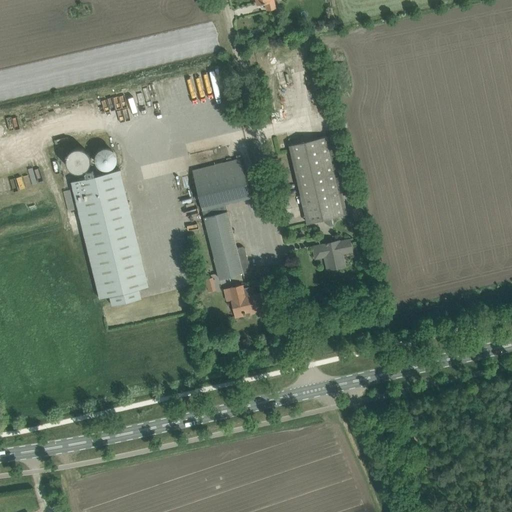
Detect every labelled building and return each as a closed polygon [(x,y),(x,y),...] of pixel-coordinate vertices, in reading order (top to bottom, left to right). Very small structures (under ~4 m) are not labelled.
[(256,0),(257,5),(265,3),(267,10),(276,8),(274,0),(256,0)] [(329,137),(300,143),(290,145),(308,223),(347,215),(329,137)] [(93,160),(108,170),(118,155),(103,144),(93,160)] [(88,152),(70,147),(66,166),(84,171),(88,152)] [(251,198),(251,197),(242,158),(193,171),(220,279),(249,272),(250,269),(245,248),(242,246),(237,248),(226,204),(251,198)] [(120,170),(72,182),(79,211),(127,199),(120,170)] [(127,199),(79,211),(85,236),(100,298),(110,296),(112,305),(141,298),(139,289),(149,286),(127,199)] [(340,240),(329,243),(312,246),(315,259),(327,256),(330,269),(339,267),(346,266),(343,253),(352,251),(350,239),(340,241),(340,240)] [(208,292),(216,290),(213,276),(205,278),(208,292)] [(243,285),(230,288),(224,290),(226,301),(231,300),(233,307),(236,317),(245,315),(244,312),(250,311),(251,313),(269,309),(265,292),(245,297),(243,285)]
